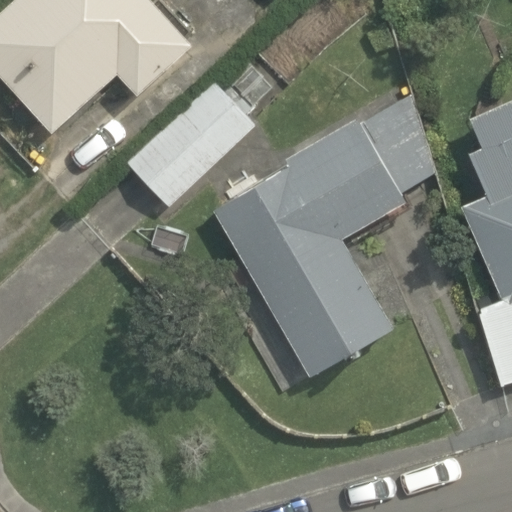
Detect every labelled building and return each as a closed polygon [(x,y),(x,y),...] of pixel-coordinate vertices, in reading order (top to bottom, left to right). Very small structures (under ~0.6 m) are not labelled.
[(156,0),(13,0),(0,12),(0,74),(54,132),(119,73),(140,95),(198,44),(156,0)] [(214,77),(128,162),(171,207),(260,122),(214,77)] [(511,97),(468,116),(481,146),(469,151),(487,194),(463,205),(503,297),(506,303),(511,300),(511,97)] [(212,206),(309,374),(396,324),(346,237),(411,199),(407,190),(438,172),(397,101),(362,122),(358,116),(283,159),(286,163),(212,206)] [(511,300),(506,303),(503,297),(479,309),(502,386),(511,383),(511,300)]
